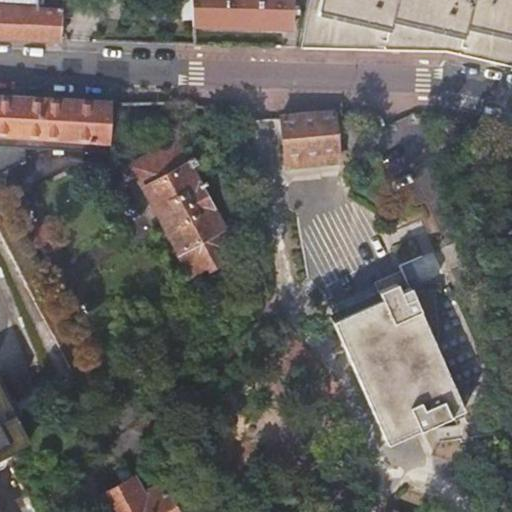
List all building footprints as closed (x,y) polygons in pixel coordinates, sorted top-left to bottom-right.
[(0,0),(0,36),(61,40),(62,11),(68,11),(68,0),(0,0)] [(192,0),(194,23),(293,26),(294,0),(192,0)] [(511,0),(310,0),(301,47),(385,49),(391,26),(394,27),(397,15),(412,18),(411,21),(451,30),(452,28),(466,32),(465,33),(467,34),(471,23),(485,27),(484,28),(511,34),(511,0)] [(28,149),(110,152),(110,131),(111,103),(0,97),(0,172),(28,161),(28,149)] [(111,103),(110,131),(164,131),(164,109),(125,110),(124,104),(111,103)] [(338,164),(334,109),(306,108),(282,110),(286,168),(338,164)] [(246,216),(223,173),(203,184),(180,140),(132,166),(191,275),(238,248),(227,227),(246,216)] [(377,292),(405,280),(401,272),(373,284),(377,292)] [(386,444),(463,411),(433,342),(442,339),(439,296),(418,297),(405,280),(377,292),(378,295),(329,316),(386,444)] [(0,511),(0,461),(31,445),(17,417),(8,421),(4,413),(12,409),(0,385),(0,511)] [(100,498),(108,511),(177,511),(163,483),(145,493),(128,468),(118,474),(124,485),(100,498)]
